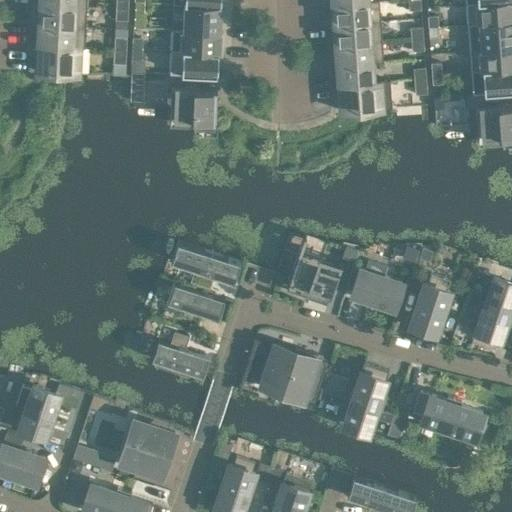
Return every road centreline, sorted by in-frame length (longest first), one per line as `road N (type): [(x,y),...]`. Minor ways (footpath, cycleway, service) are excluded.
road 1 (residential): [(180,509),(244,311),(511,378)]
road 2 (residential): [(274,122),(272,0)]
